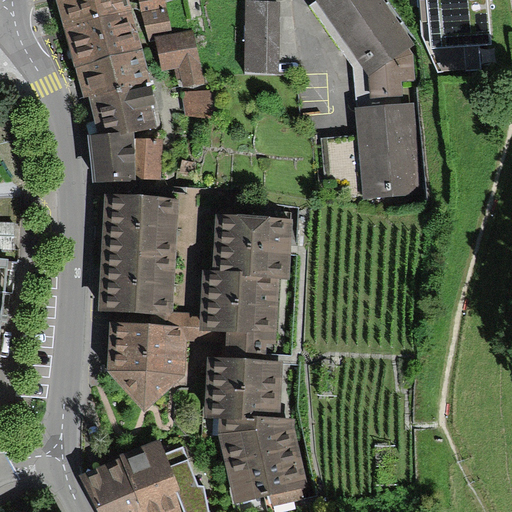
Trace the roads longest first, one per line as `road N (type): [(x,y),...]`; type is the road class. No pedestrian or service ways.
road 1 (tertiary): [(67,152),(72,257),(61,452)]
road 2 (tertiary): [(67,152),(11,2)]
